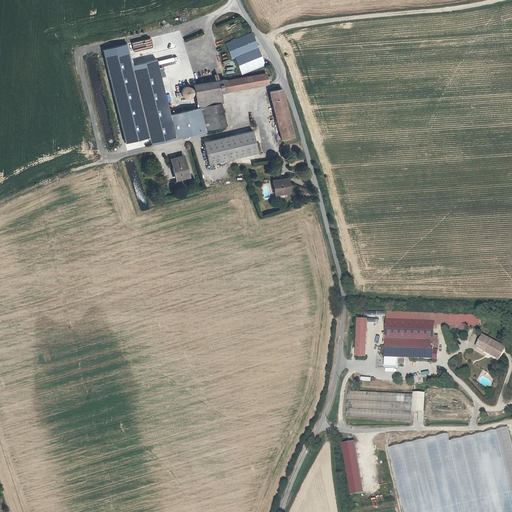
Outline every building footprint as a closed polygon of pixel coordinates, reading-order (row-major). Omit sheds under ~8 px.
[(225,45),(230,56),(233,55),(241,74),(267,64),(266,61),(264,62),(252,34),(225,45)] [(150,143),(205,130),(200,107),(197,107),(169,112),(156,58),(132,64),(150,143)] [(225,81),(227,91),(267,84),(267,82),(266,77),(265,73),(225,81)] [(221,93),(227,91),(225,81),(225,79),(218,81),(215,81),(194,85),(197,107),(200,107),(221,103),(222,103),(221,93)] [(182,97),(184,98),(187,99),(190,97),(192,95),(193,92),(192,90),(190,87),(187,86),(185,87),(183,88),(181,90),(180,92),(181,95),(182,97)] [(281,89),(269,91),(282,139),(293,136),(281,89)] [(226,125),(221,103),(201,107),(207,130),(226,125)] [(252,130),(203,142),(209,164),(257,153),(252,130)] [(287,158),(289,166),(302,162),(301,155),(287,158)] [(183,156),(171,159),(176,179),(188,176),(183,156)] [(276,188),(274,190),(275,195),(290,192),(288,178),(272,180),(273,184),(275,184),(276,188)] [(387,311),(387,319),(435,321),(435,324),(468,326),(468,314),(387,311)] [(480,315),(468,314),(468,326),(480,326),(480,315)] [(357,318),(356,356),(366,356),(367,318),(357,318)] [(435,324),(435,321),(387,319),(386,345),(385,350),(385,357),(398,357),(398,364),(405,364),(405,358),(433,359),(434,343),(434,340),(435,324)] [(485,351),(486,348),(487,347),(489,348),(488,349),(501,356),(506,347),(483,335),(477,346),(485,351)] [(500,359),(501,356),(488,349),(486,348),(485,351),(500,359)] [(413,394),(354,391),(349,391),(347,416),(411,420),(413,394)] [(365,493),(356,442),(343,444),(352,496),(365,493)] [(467,511),(460,511),(458,501),(450,511),(447,501),(440,510),(442,510),(441,511),(500,511),(511,500),(489,506),(490,511),(485,511),(484,504),(482,503),(483,507),(474,511),(472,511),(472,509),(467,511)]
